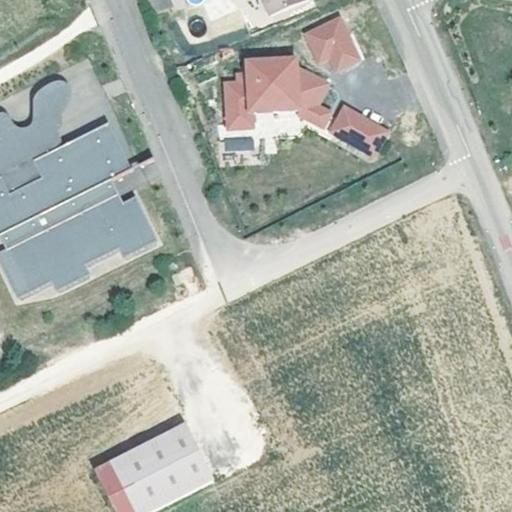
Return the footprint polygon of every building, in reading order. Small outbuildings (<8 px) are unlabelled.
[(166,0),(152,0),(149,1),(158,25),(174,19),(166,0)] [(263,0),(275,26),(312,11),(307,0),(263,0)] [(313,0),(307,0),(312,11),(317,9),(313,0)] [(340,69),(361,59),(342,20),(311,35),(323,60),(334,55),(340,69)] [(254,130),(254,110),(301,107),(302,119),(324,129),(332,111),(321,105),(330,83),(298,66),(297,55),(243,58),(244,72),(236,73),(237,81),(224,82),(227,130),(254,130)] [(0,186),(7,183),(15,201),(48,184),(39,167),(58,158),(57,158),(66,151),(67,149),(68,148),(67,146),(64,141),(63,139),(64,137),(66,135),(67,134),(68,131),(68,130),(68,125),(68,122),(70,119),(75,112),(76,110),(78,104),(78,99),(77,95),(73,91),(68,88),(63,88),(61,89),(51,94),(44,100),(40,106),(39,109),(39,123),(39,126),(39,127),(37,131),(36,133),(31,135),(28,135),(25,135),(22,134),(19,131),(17,126),(13,122),(10,120),(8,120),(0,121),(0,186)] [(343,137),(356,113),(344,106),(331,130),(343,137)] [(388,129),(356,113),(343,137),(375,153),(388,129)] [(0,186),(0,244),(6,242),(12,255),(2,260),(24,305),(58,288),(62,298),(97,280),(93,271),(125,254),(129,264),(165,247),(142,202),(129,209),(118,186),(138,176),(114,130),(58,158),(39,167),(48,184),(15,201),(7,183),(0,186)] [(252,150),(252,139),(226,139),(226,150),(252,150)] [(97,474),(115,511),(157,511),(215,484),(189,430),(97,474)]
